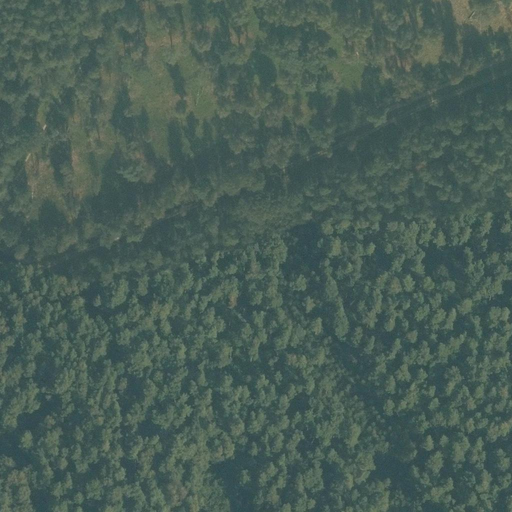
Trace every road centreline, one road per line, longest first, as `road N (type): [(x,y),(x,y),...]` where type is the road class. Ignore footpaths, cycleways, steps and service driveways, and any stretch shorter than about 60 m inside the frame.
road 1 (track): [(511,67),(0,281)]
road 2 (unknown): [(511,59),(0,271)]
road 3 (track): [(111,0),(0,197)]
